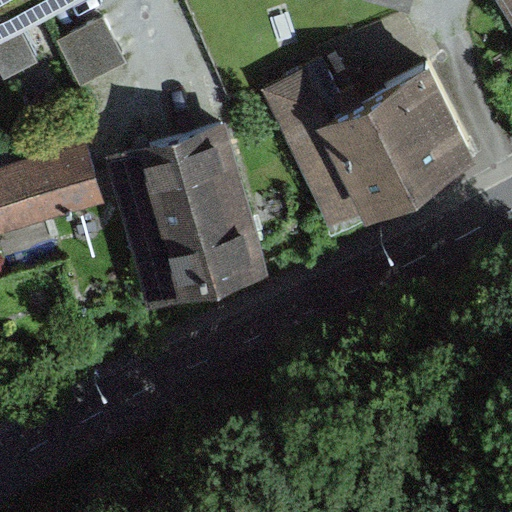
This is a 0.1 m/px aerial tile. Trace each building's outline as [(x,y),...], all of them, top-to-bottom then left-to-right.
[(35,7),(48,0),(0,0),(0,38),(19,76),(60,55),(35,7)] [(360,0),(410,14),(413,0),(360,0)] [(112,13),(65,34),(86,81),(133,60),(112,13)] [(317,239),(463,163),(415,72),(300,133),(269,149),(317,239)] [(136,316),(252,284),(211,138),(95,169),(136,316)] [(0,252),(93,226),(75,167),(0,189),(0,252)]
